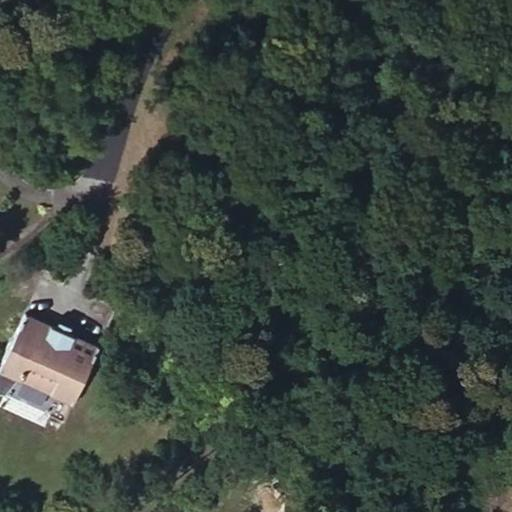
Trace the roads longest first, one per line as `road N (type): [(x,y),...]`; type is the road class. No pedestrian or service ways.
road 1 (track): [(511,265),(468,247),(411,200),(347,123),(307,0)]
road 2 (track): [(165,0),(104,172),(70,196),(27,195),(0,174)]
